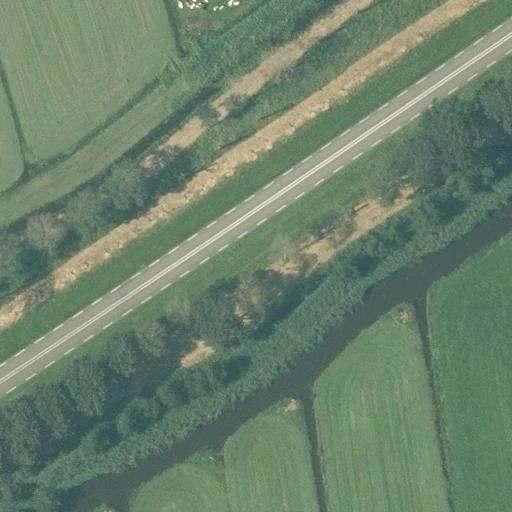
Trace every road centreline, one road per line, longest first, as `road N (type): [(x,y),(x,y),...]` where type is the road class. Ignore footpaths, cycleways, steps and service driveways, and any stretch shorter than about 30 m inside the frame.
road 1 (primary): [(0,381),(511,32)]
road 2 (track): [(12,511),(172,418),(511,175)]
